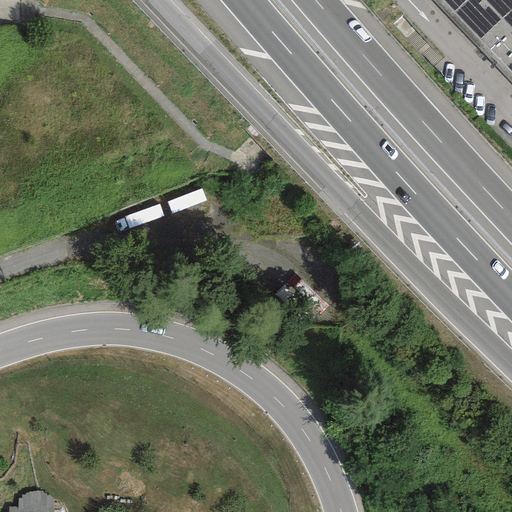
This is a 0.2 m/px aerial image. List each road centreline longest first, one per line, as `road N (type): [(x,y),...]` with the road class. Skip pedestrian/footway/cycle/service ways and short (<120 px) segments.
road 1 (motorway): [(154,0),(350,205),(511,354)]
road 2 (unclassified): [(0,350),(113,329),(213,355),(287,413),(315,453),(339,511)]
road 3 (motorway): [(242,0),(511,302)]
road 4 (motorway): [(511,218),(314,0)]
